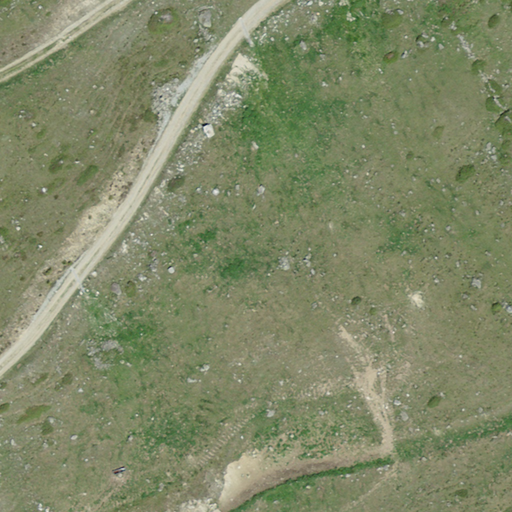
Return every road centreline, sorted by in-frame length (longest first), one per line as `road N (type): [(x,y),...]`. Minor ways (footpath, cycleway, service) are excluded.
road 1 (track): [(0,368),(47,324),(223,51),(272,0)]
road 2 (track): [(0,75),(118,0)]
